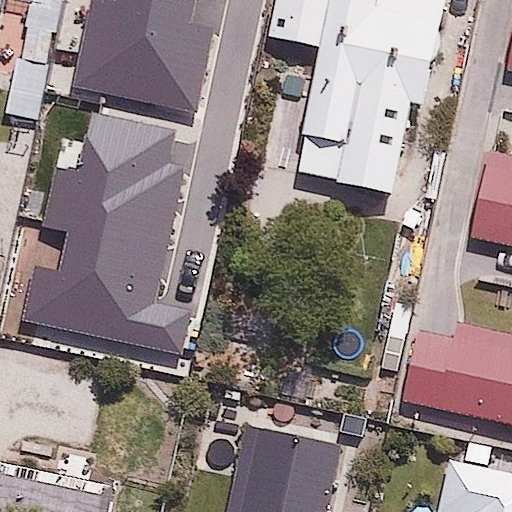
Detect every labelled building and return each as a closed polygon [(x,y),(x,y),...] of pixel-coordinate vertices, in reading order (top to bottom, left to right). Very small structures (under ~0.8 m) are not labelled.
[(150,51),(163,0),(87,0),(79,34),(150,51)] [(425,100),(442,0),(329,0),(305,138),(399,155),(409,97),(425,100)] [(150,66),(98,53),(88,89),(140,102),(150,66)] [(511,154),(497,152),(481,238),(511,244),(511,154)] [(511,329),(422,311),(403,402),(511,424),(511,329)] [(511,511),(511,463),(493,460),(497,437),(450,428),(435,511),(511,511)] [(110,511),(113,500),(0,474),(0,511),(110,511)]
